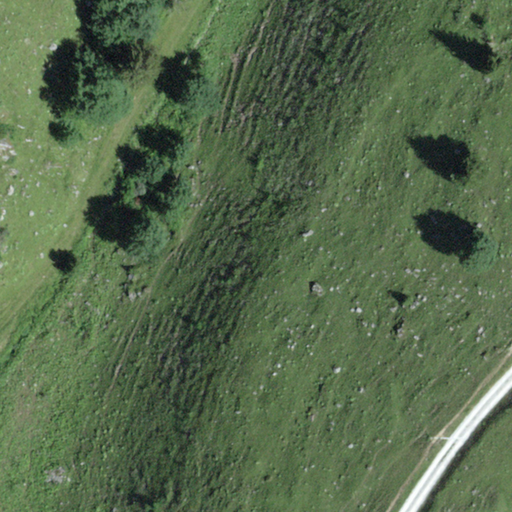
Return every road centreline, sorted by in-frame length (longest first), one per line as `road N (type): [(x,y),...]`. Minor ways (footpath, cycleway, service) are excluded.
road 1 (track): [(0,327),(65,251),(203,0)]
road 2 (track): [(511,390),(419,511)]
